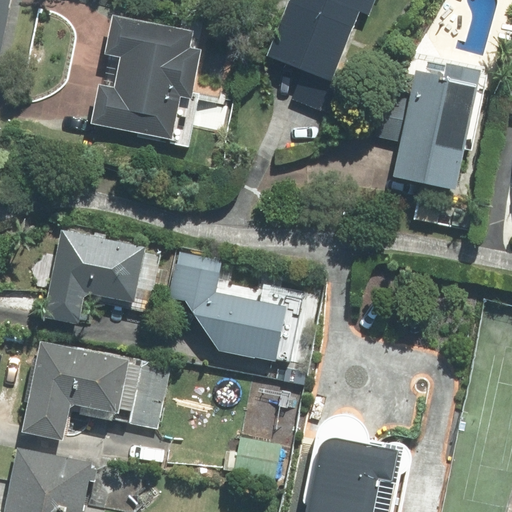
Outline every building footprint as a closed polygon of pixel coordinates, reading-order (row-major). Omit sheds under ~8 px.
[(283,0),(259,54),(324,84),(355,16),(362,19),(370,0),(283,0)] [(106,91),(95,88),(85,127),(183,151),(189,124),(223,132),(231,99),(188,88),(196,55),(182,52),(186,38),(111,20),(106,19),(97,58),(113,62),(106,91)] [(447,187),(451,153),(469,156),(479,77),(434,71),(432,82),(400,78),(388,180),(447,187)] [(76,329),(82,298),(126,305),(136,247),(57,234),(47,292),(42,324),(76,329)] [(294,313),(210,297),(216,265),(165,255),(158,294),(180,298),(201,345),(285,361),(294,313)] [(16,439),(58,446),(63,414),(121,424),(155,430),(166,367),(32,344),(21,407),(16,439)] [(395,511),(406,451),(400,446),(363,443),(362,443),(362,440),(362,437),(361,435),(360,432),(359,430),(357,428),(355,426),(353,424),(351,422),(349,421),(347,419),(344,419),(341,418),(339,418),(336,418),(333,418),(331,418),(328,419),(326,420),(323,422),(321,423),(319,425),(317,427),(316,429),(314,432),(313,434),(313,437),(312,439),(312,442),(312,445),(312,448),(313,450),(305,460),(297,511),(395,511)] [(233,439),(228,476),(272,482),(276,444),(233,439)] [(79,511),(90,467),(14,450),(0,511),(79,511)]
